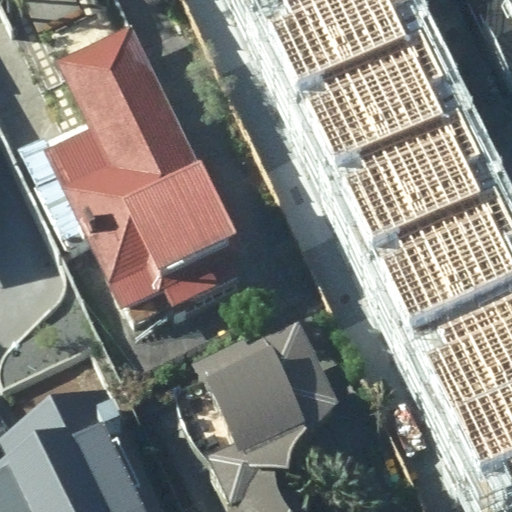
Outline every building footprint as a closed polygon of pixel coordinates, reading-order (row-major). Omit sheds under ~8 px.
[(230,0),(251,44),(345,0),(230,0)] [(394,0),(345,0),(251,44),(289,125),(424,63),(394,0)] [(511,0),(476,0),(511,77),(511,0)] [(83,146),(39,167),(115,323),(144,309),(156,334),(245,291),(124,41),(50,76),(83,146)] [(424,63),(289,125),(327,207),(462,145),(424,63)] [(462,145),(327,207),(366,289),(500,227),(462,145)] [(0,310),(36,295),(0,208),(0,310)] [(511,252),(500,227),(366,289),(404,371),(511,321),(511,252)] [(511,321),(404,371),(442,453),(511,420),(511,321)] [(137,410),(182,511),(297,511),(292,492),(334,442),(290,343),(137,410)] [(511,511),(511,420),(442,453),(469,511),(511,511)]
